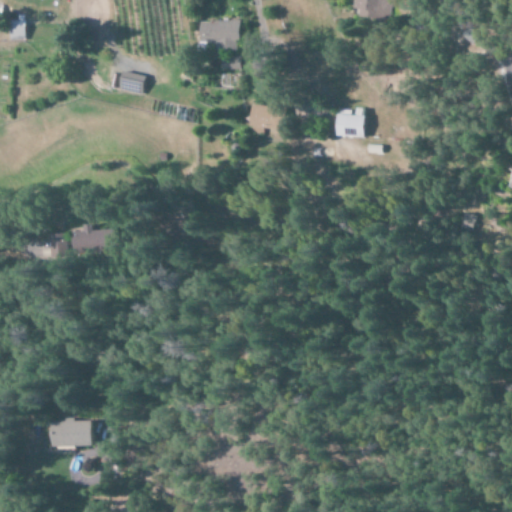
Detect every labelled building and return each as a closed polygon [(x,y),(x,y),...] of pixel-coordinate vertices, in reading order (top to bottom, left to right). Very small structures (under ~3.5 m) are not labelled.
[(385,0),(355,0),(353,17),(383,21),(385,0)] [(24,40),(23,19),(7,19),(8,40),(24,40)] [(197,21),(197,46),(238,46),(238,21),(197,21)] [(281,130),(283,109),(252,105),(249,126),(281,130)] [(336,137),(363,138),(364,109),(355,109),(355,115),(336,114),(336,137)] [(84,226),(58,233),(50,233),(50,240),(34,244),(34,253),(36,259),(55,258),(72,253),(112,252),(112,243),(121,240),(121,230),(114,230),(112,225),(84,226)] [(92,446),(92,421),(52,421),(52,446),(92,446)]
